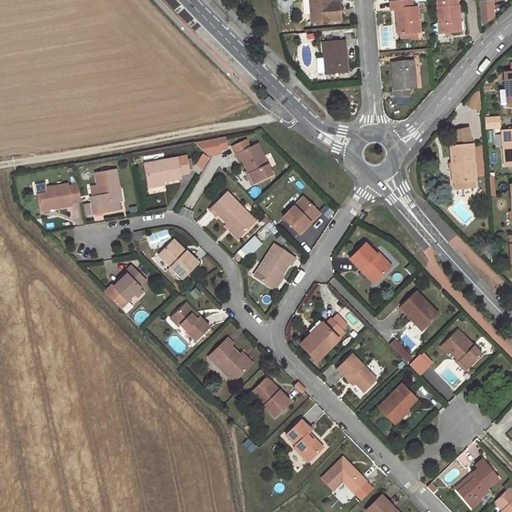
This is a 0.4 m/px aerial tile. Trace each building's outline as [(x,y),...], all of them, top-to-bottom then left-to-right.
[(329,3),(328,0),(309,0),(311,23),(340,21),(339,3),(329,3)] [(436,0),(439,34),(460,33),(458,6),(457,6),(456,0),(436,0)] [(493,0),(479,1),(480,23),(494,23),(493,0)] [(398,34),(419,32),(417,8),(413,8),(412,1),(390,3),(391,10),(396,10),(398,34)] [(347,73),(345,40),(322,42),(325,75),(347,73)] [(413,60),(391,62),(395,98),(410,97),(410,90),(415,89),(413,60)] [(268,96),(264,100),(270,106),(274,102),(268,96)] [(497,114),(484,115),(484,126),(498,125),(497,114)] [(511,123),(500,125),(500,133),(502,163),(511,162),(511,123)] [(456,146),(471,145),(468,131),(454,135),(456,146)] [(219,149),(227,148),(225,136),(196,141),(201,167),(208,165),(206,156),(220,153),(219,149)] [(241,160),(247,171),(252,184),(271,175),(257,144),(249,147),(246,140),(231,147),(238,162),(241,160)] [(475,179),(472,145),(471,145),(456,146),(450,147),(451,163),(448,163),(449,170),(453,169),(453,170),(452,170),(453,181),(454,189),(473,187),(472,179),(475,179)] [(184,155),(143,163),(147,186),(165,183),(164,180),(179,177),(178,173),(187,171),(184,155)] [(94,172),(98,194),(89,196),(92,213),(118,209),(116,200),(113,187),(117,187),(114,169),(94,172)] [(252,184),(247,171),(244,172),(250,185),(252,184)] [(39,210),(71,205),(70,202),(80,200),(77,184),(67,186),(67,183),(44,187),(45,192),(36,194),(39,210)] [(217,214),(226,223),(238,236),(254,221),(225,193),(208,209),(214,216),(217,214)] [(282,217),(298,233),(318,213),(302,197),(282,217)] [(224,226),(236,238),(238,236),(226,223),(224,226)] [(253,234),(236,251),(244,259),(261,242),(253,234)] [(170,241),(182,253),(184,251),(172,239),(170,241)] [(158,254),(170,267),(168,269),(179,280),(198,262),(185,250),(184,251),(182,253),(170,241),(158,254)] [(365,267),(377,279),(391,266),(378,252),(376,254),(365,243),(350,258),(362,270),(365,267)] [(279,276),(287,263),(289,265),(294,257),(274,244),(254,275),(272,287),(279,276)] [(155,256),(168,269),(170,267),(158,254),(155,256)] [(143,278),(129,265),(117,278),(119,280),(112,286),(110,284),(103,291),(119,308),(126,300),(125,299),(132,292),(137,288),(139,286),(137,284),(143,278)] [(362,270),(374,283),(377,279),(365,267),(362,270)] [(274,288),(281,277),(279,276),(272,287),(274,288)] [(137,297),(141,291),(137,288),(132,292),(137,297)] [(438,314),(416,292),(402,306),(423,329),(438,314)] [(178,308),(181,311),(187,305),(184,302),(178,308)] [(179,324),(194,340),(208,326),(198,316),(196,319),(190,313),(193,311),(187,305),(181,311),(178,308),(169,317),(177,326),(179,324)] [(198,316),(193,311),(190,313),(196,319),(198,316)] [(330,318),(301,347),(316,362),(338,340),(334,335),(340,328),(330,318)] [(340,328),(334,335),(338,340),(345,333),(340,328)] [(482,355),(457,330),(440,347),(446,353),(449,351),(457,360),(467,370),(482,355)] [(208,356),(232,381),(249,365),(230,345),(232,343),(226,338),(208,356)] [(422,351),(408,364),(419,375),(433,362),(422,351)] [(376,379),(351,355),(337,369),(348,380),(350,378),(355,384),(363,392),(376,379)] [(467,370),(457,360),(455,361),(465,372),(467,370)] [(277,388),(266,377),(264,379),(275,390),(277,388)] [(290,401),(277,388),(275,390),(264,379),(250,392),(273,416),(290,401)] [(398,416),(405,410),(416,399),(401,384),(378,407),(394,424),(400,418),(398,416)] [(405,410),(398,416),(400,418),(407,412),(405,410)] [(286,435),(310,459),(322,447),(313,438),(311,440),(306,434),(310,430),(301,420),(286,435)] [(341,456),(319,477),(332,490),(341,481),(344,478),(349,484),(346,487),(352,493),(366,480),(341,456)] [(481,459),(475,465),(477,468),(484,462),(481,459)] [(475,476),(457,491),(471,507),(480,500),(478,498),(487,490),(485,488),(498,478),(484,462),(477,468),(472,473),(475,476)] [(472,473),(455,487),(457,491),(475,476),(472,473)] [(341,481),(346,487),(349,484),(344,478),(341,481)] [(511,511),(511,492),(508,488),(495,500),(503,508),(499,511),(511,511)] [(393,511),(391,509),(392,507),(380,495),(365,510),(366,511),(396,511),(393,511)]
